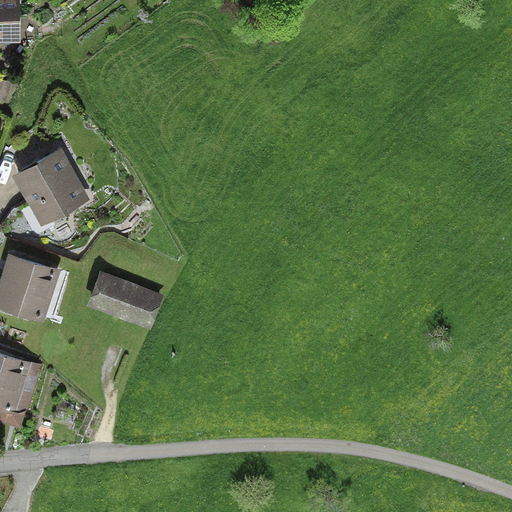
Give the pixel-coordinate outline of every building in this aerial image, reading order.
[(17,0),(0,0),(0,39),(19,39),(17,0)] [(11,84),(1,83),(0,97),(10,97),(11,84)] [(12,175),(41,226),(90,199),(61,148),(12,175)] [(8,258),(0,285),(0,302),(39,314),(52,270),(8,258)] [(95,270),(83,299),(146,325),(158,296),(95,270)] [(45,366),(0,352),(0,418),(20,424),(23,412),(31,415),(45,366)]
